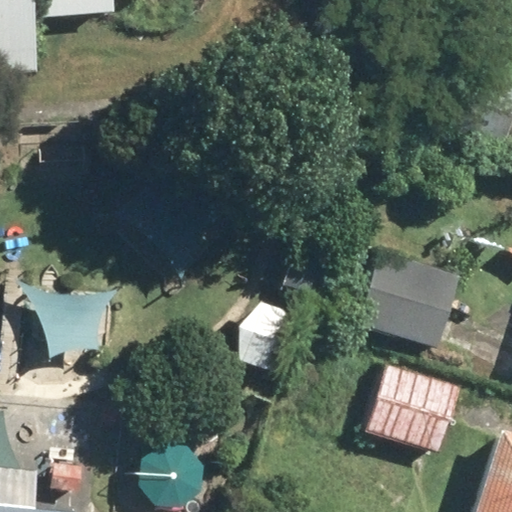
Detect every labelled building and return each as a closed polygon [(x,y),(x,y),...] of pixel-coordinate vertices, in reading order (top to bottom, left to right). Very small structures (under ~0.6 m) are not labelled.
[(0,0),(0,74),(19,73),(14,20),(104,13),(103,0),(0,0)] [(491,154),(511,87),(511,70),(420,42),(394,124),(491,154)] [(426,349),(452,271),(370,245),(345,323),(426,349)] [(430,454),(452,385),(377,361),(355,430),(430,454)] [(511,511),(511,437),(487,430),(460,511),(511,511)]
